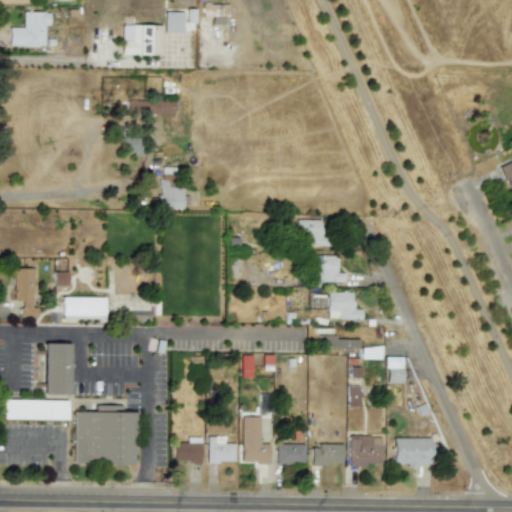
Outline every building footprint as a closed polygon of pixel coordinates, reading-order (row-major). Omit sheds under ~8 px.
[(8,27),(7,45),(43,46),(43,24),(48,25),(48,12),(22,11),(21,27),(8,27)] [(181,33),(181,12),(163,11),(162,32),(181,33)] [(159,55),(160,25),(120,24),(119,54),(159,55)] [(175,113),(176,100),(158,100),(158,99),(126,99),(126,112),(175,113)] [(120,155),(141,154),(141,137),(119,138),(120,155)] [(511,196),(511,160),(498,166),(510,197),(511,196)] [(180,182),(155,183),(157,209),(181,208),(180,182)] [(321,219),(295,220),(296,246),(321,245),(321,219)] [(335,272),(335,255),(311,255),(311,281),(342,282),(342,273),(335,272)] [(11,300),(19,301),(19,316),(35,317),(36,307),(31,307),(32,268),(12,268),(11,300)] [(65,285),(65,271),(51,272),(52,285),(65,285)] [(359,309),(350,309),(351,292),(325,292),(324,318),(359,319),(359,309)] [(102,297),(60,296),(60,317),(102,317),(102,297)] [(356,339),(333,339),(333,335),(317,334),(317,349),(356,350),(356,339)] [(41,394),(67,395),(67,343),(41,343),(41,394)] [(239,377),(250,377),(250,355),(239,355),(239,377)] [(400,382),(400,357),(384,357),(384,382),(400,382)] [(345,406),(357,406),(356,385),(345,385),(345,406)] [(65,420),(65,400),(1,400),(1,419),(65,420)] [(72,411),(71,464),(129,465),(129,453),(134,453),(135,412),(119,412),(119,405),(101,405),(101,411),(72,411)] [(258,417),(239,416),(239,463),(266,463),(267,443),(257,443),(258,417)] [(198,462),(199,437),(185,436),(185,442),(172,442),(171,462),(198,462)] [(233,443),(222,443),(222,436),(205,436),(205,462),(233,462),(233,443)] [(347,465),(379,465),(379,446),(383,446),(383,436),(347,436),(347,465)] [(428,438),(390,438),(391,465),(428,464),(428,438)] [(274,464),(302,465),(302,444),(274,443),(274,464)] [(309,444),(309,464),(340,465),(340,445),(309,444)]
